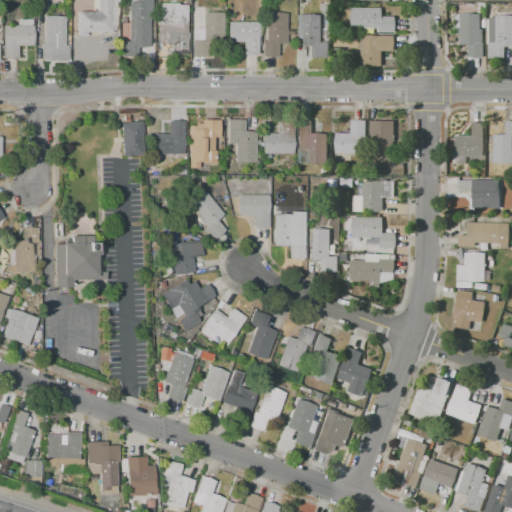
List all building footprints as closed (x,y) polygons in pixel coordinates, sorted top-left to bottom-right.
[(117,0),(118,31),(86,32),(86,36),(77,36),(77,12),(96,12),(96,0),(117,0)] [(151,0),(152,15),(153,15),(154,47),(131,47),(131,58),(121,58),(121,42),(129,41),(128,0),(151,0)] [(351,29),(351,8),(382,8),(382,16),(395,16),(395,31),(380,32),(380,29),(351,29)] [(157,43),(157,23),(157,12),(172,12),(173,23),(188,23),(188,55),(171,55),(171,43),(157,43)] [(262,57),(262,42),(265,42),(265,12),(286,12),(286,43),(278,43),(278,57),(262,57)] [(203,13),(222,13),(222,58),(205,58),(205,57),(192,57),(192,40),(193,40),(193,28),(203,28),(203,13)] [(459,13),(480,13),(480,34),(483,34),(483,42),(484,42),(484,58),(468,58),(468,45),(460,45),(459,13)] [(296,44),(296,15),(321,14),(321,29),(322,29),(322,42),(329,42),(329,56),(312,56),(312,44),(296,44)] [(488,58),(488,43),(488,17),(495,17),(495,15),(511,15),(511,46),(504,46),(504,58),(488,58)] [(41,60),(41,45),(43,45),(44,16),(64,17),(64,45),(68,45),(68,60),(41,60)] [(2,58),(2,26),(17,26),(17,19),(32,19),(32,26),(33,26),(33,45),(17,45),(17,58),(2,58)] [(228,41),(227,22),(258,22),(258,55),(242,55),(242,41),(228,41)] [(362,66),(362,35),(394,35),(394,48),(382,48),(382,66),(362,66)] [(201,120),(219,120),(219,137),(213,137),(213,150),(214,150),(214,163),(200,163),(200,162),(198,162),(198,168),(188,168),(188,126),(194,126),(194,123),(201,123),(201,120)] [(227,120),(243,120),(243,132),(255,132),(254,162),(234,162),(234,144),(227,144),(227,120)] [(327,133),(327,164),(296,164),(296,120),(311,120),(311,133),(327,133)] [(335,153),(336,132),(351,132),(351,120),(366,120),(366,153),(335,153)] [(370,120),(394,121),(394,153),(380,153),(380,145),(370,145),(370,120)] [(121,122),(141,121),(143,155),(131,155),(131,157),(125,157),(125,156),(122,156),(121,122)] [(183,121),(184,153),(168,154),(169,161),(155,161),(155,152),(152,152),(152,134),(168,134),(168,121),(183,121)] [(262,154),(262,133),(276,133),(276,121),(292,121),(292,154),(262,154)] [(511,163),(493,163),(493,157),(486,157),(486,136),(493,136),(493,134),(506,135),(506,121),(511,121),(511,163)] [(455,164),(455,135),(472,135),(472,122),(483,122),(483,156),(466,156),(466,164),(455,164)] [(340,186),(340,178),(353,178),(353,186),(340,186)] [(473,208),(473,190),(459,190),(459,180),(499,180),(499,208),(473,208)] [(353,212),(353,195),(362,196),(362,181),(395,181),(395,197),(383,197),(383,212),(353,212)] [(223,214),(216,220),(224,230),(212,239),(203,228),(199,231),(192,221),(198,216),(188,203),(204,190),(223,214)] [(237,215),(237,195),(268,195),(268,228),(252,228),(252,215),(237,215)] [(273,245),(273,214),(292,214),(292,234),(293,234),(293,237),(302,237),(302,242),(304,242),(303,259),(288,259),(288,245),(273,245)] [(352,217),(383,217),(382,232),(395,233),(395,248),(379,248),(379,244),(367,244),(367,237),(352,237),(352,217)] [(459,248),(459,234),(467,235),(467,222),(475,222),(475,221),(510,221),(510,249),(459,248)] [(13,241),(24,240),(24,228),(37,227),(37,241),(38,241),(39,257),(33,257),(34,271),(13,272),(13,271),(10,271),(10,266),(8,266),(8,255),(10,255),(10,250),(13,249),(13,241)] [(310,229),(330,229),(330,256),(337,256),(337,271),(321,271),(321,259),(310,259),(310,229)] [(54,244),(62,244),(62,243),(71,243),(71,236),(92,235),(92,242),(96,242),(96,251),(100,251),(100,255),(97,255),(97,276),(73,277),(74,287),(55,287),(54,244)] [(173,275),(169,244),(200,240),(202,256),(191,258),(193,273),(173,275)] [(457,281),(457,264),(459,264),(459,251),(465,251),(465,252),(485,252),(485,281),(474,281),(474,283),(475,283),(475,288),(461,288),(461,281),(457,281)] [(350,280),(351,260),(366,260),(366,253),(391,254),(390,259),(394,259),(394,279),(380,282),(380,288),(372,288),(373,281),(350,280)] [(183,331),(176,320),(183,316),(181,314),(174,318),(169,310),(174,307),(165,292),(185,279),(188,284),(193,281),(198,289),(207,284),(214,295),(197,306),(198,309),(201,314),(196,317),(199,321),(183,331)] [(492,292),(492,284),(501,285),(500,292),(492,292)] [(453,326),(458,289),(473,292),(472,299),(485,301),(482,322),(470,320),(469,329),(453,326)] [(26,346),(0,337),(6,321),(2,320),(6,308),(10,310),(10,309),(36,318),(26,346)] [(198,332),(214,310),(225,318),(232,308),(245,317),(226,343),(215,335),(211,341),(198,332)] [(265,360),(246,353),(255,327),(248,324),(253,310),(268,315),(264,327),(275,331),(265,360)] [(511,347),(496,342),(503,323),(511,326),(511,347)] [(276,366),(287,337),(295,339),(299,327),(313,332),(308,346),(305,345),(295,372),(276,366)] [(331,385),(312,378),(321,352),(311,348),(317,333),(332,338),(327,351),(342,356),(331,385)] [(158,360),(160,347),(170,348),(168,361),(158,360)] [(337,379),(348,347),(362,352),(358,365),(373,370),(363,396),(347,391),(350,383),(337,379)] [(180,402),(166,397),(170,385),(162,382),(173,353),(191,359),(187,372),(185,387),(180,402)] [(217,401),(202,396),(197,408),(184,403),(189,388),(199,391),(208,366),(228,372),(217,401)] [(220,402),(226,385),(232,370),(242,373),(237,386),(255,393),(247,416),(232,411),(233,407),(220,402)] [(409,414),(420,384),(425,386),(427,381),(437,385),(440,375),(453,379),(452,382),(453,383),(448,397),(448,396),(438,424),(409,414)] [(475,424),(447,414),(449,404),(453,396),(457,384),(472,389),(468,400),(482,405),(479,415),(475,424)] [(265,386),(285,393),(275,421),(266,418),(261,431),(248,426),(253,412),(256,413),(265,386)] [(478,435),(486,411),(484,410),(486,405),(488,405),(498,409),(502,398),(511,401),(511,421),(509,430),(501,428),(496,441),(478,435)] [(285,428),(296,399),(315,406),(310,420),(316,422),(307,448),(292,442),(296,431),(285,428)] [(0,403),(9,407),(3,423),(0,421),(0,403)] [(312,449),(327,407),(339,411),(338,413),(354,419),(344,448),(336,445),(334,451),(328,449),(326,454),(312,449)] [(5,440),(8,432),(5,430),(12,410),(16,411),(16,410),(26,413),(22,426),(33,430),(21,464),(3,457),(6,450),(3,449),(6,440),(5,440)] [(407,430),(419,434),(417,440),(405,436),(407,430)] [(83,465),(52,465),(52,458),(45,458),(45,454),(41,454),(41,436),(45,436),(45,435),(60,435),(60,437),(65,437),(65,432),(79,432),(78,454),(83,454),(83,465)] [(417,487),(394,479),(408,438),(427,444),(422,459),(427,460),(423,473),(421,473),(417,487)] [(85,439),(87,439),(87,442),(105,441),(105,446),(117,445),(118,462),(116,462),(117,486),(115,486),(116,493),(100,494),(99,473),(86,474),(85,439)] [(125,457),(145,456),(146,465),(155,465),(156,495),(127,497),(126,472),(120,472),(120,459),(125,459),(125,457)] [(420,488),(430,459),(458,469),(452,488),(439,483),(435,495),(423,491),(423,490),(420,488)] [(24,460),(41,460),(41,477),(24,477),(24,460)] [(162,503),(169,477),(162,475),(166,460),(181,464),(178,475),(194,480),(190,493),(186,492),(182,508),(162,503)] [(468,462),(487,469),(485,474),(491,476),(489,483),(483,481),(482,482),(491,485),(486,499),(484,498),(479,511),(465,507),(469,496),(454,491),(462,470),(465,471),(468,462)] [(492,462),(498,464),(496,471),(490,469),(492,462)] [(199,511),(201,506),(200,505),(199,507),(192,504),(193,503),(191,502),(195,491),(194,491),(200,475),(215,481),(211,493),(226,499),(221,511),(199,511)] [(511,475),(511,507),(500,503),(510,475),(511,475)] [(261,498),(256,511),(222,511),(226,501),(233,504),(233,502),(242,505),(246,493),(261,498)] [(260,511),(264,501),(278,506),(276,511),(260,511)]
